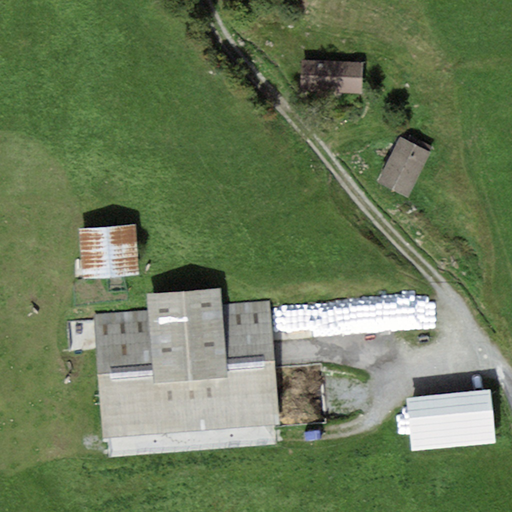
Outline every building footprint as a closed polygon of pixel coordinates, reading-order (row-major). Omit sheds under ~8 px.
[(364,63),(302,58),(300,87),(362,91),(364,63)] [(405,139),(381,181),(407,195),(431,154),(405,139)] [(138,225),(82,229),(86,275),(141,271),(138,225)] [(154,310),(103,314),(111,432),(282,420),(274,298),(227,302),(226,288),(153,293),(154,310)] [(493,389),(410,397),(415,451),(498,444),(493,389)]
